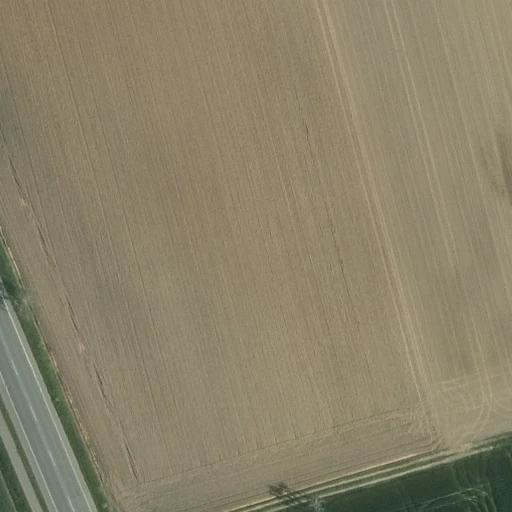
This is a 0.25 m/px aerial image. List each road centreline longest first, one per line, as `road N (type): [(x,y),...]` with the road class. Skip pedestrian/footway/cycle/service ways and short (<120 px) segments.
road 1 (track): [(511,436),(266,511)]
road 2 (primary): [(0,329),(73,511)]
